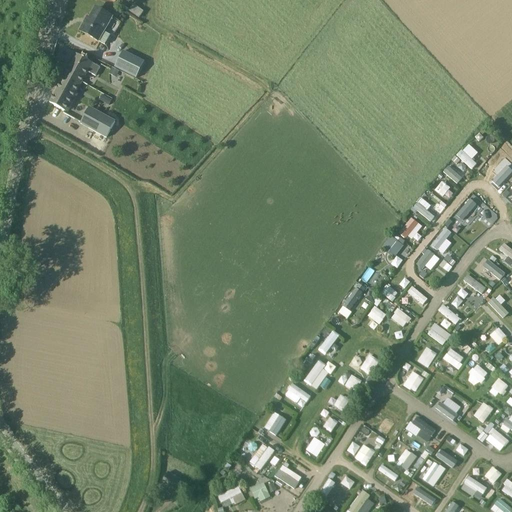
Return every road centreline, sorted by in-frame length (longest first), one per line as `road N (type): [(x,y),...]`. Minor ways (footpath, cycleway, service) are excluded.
road 1 (track): [(24,128),(117,178),(133,197),(153,451),(140,511)]
road 2 (unclassified): [(0,247),(56,0)]
road 3 (track): [(403,352),(384,339),(359,342),(299,426),(293,450),(321,474)]
road 4 (track): [(152,0),(162,28),(268,89)]
